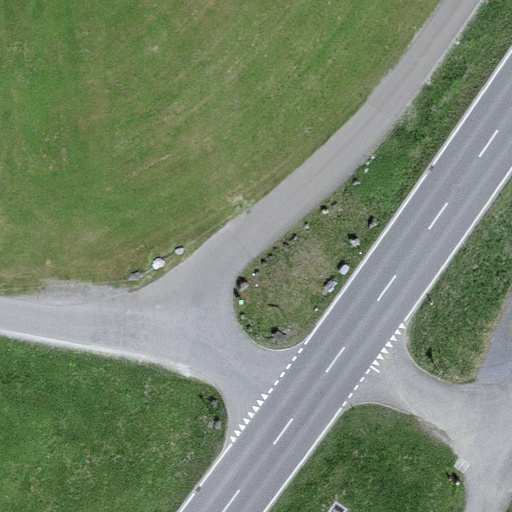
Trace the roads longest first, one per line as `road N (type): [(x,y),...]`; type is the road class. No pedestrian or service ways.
road 1 (track): [(511,426),(0,320)]
road 2 (secondary): [(511,106),(224,511)]
road 3 (track): [(475,0),(375,141),(243,247),(162,350)]
